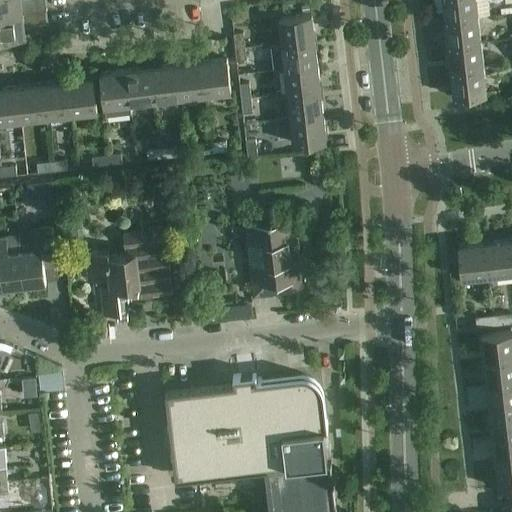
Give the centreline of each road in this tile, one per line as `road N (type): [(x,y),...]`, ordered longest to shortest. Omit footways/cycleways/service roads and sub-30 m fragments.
road 1 (residential): [(0,327),(69,357),(400,322)]
road 2 (tertiary): [(407,511),(400,322)]
road 3 (tertiary): [(393,167),(371,0)]
road 4 (tertiary): [(400,322),(393,167)]
